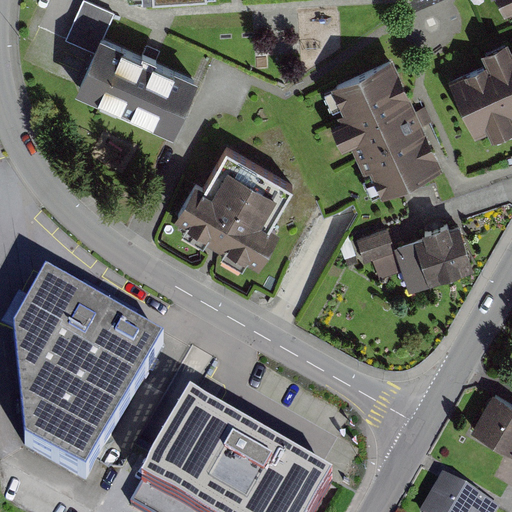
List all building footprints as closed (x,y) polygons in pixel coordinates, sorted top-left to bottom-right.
[(92,51),(101,33),(105,35),(115,12),(88,0),(83,0),(66,39),(92,51)] [(76,88),(174,132),(199,77),(150,55),(105,35),(101,33),(92,51),(76,88)] [(511,48),(450,77),(476,135),(511,118),(511,48)] [(381,194),(444,165),(394,55),(331,83),(381,194)] [(309,189),(239,152),(220,188),(206,180),(184,221),(278,271),(298,234),(288,229),(309,189)] [(424,235),(415,238),(430,282),(475,267),(460,223),(451,226),(449,220),(422,229),(424,235)] [(395,226),(369,234),(383,277),(409,269),(395,226)] [(87,481),(165,345),(46,277),(14,334),(25,446),(87,481)] [(511,405),(495,396),(473,433),(511,455),(511,405)] [(317,511),(332,486),(186,403),(128,504),(141,511),(317,511)] [(502,511),(505,509),(447,476),(426,511),(502,511)]
